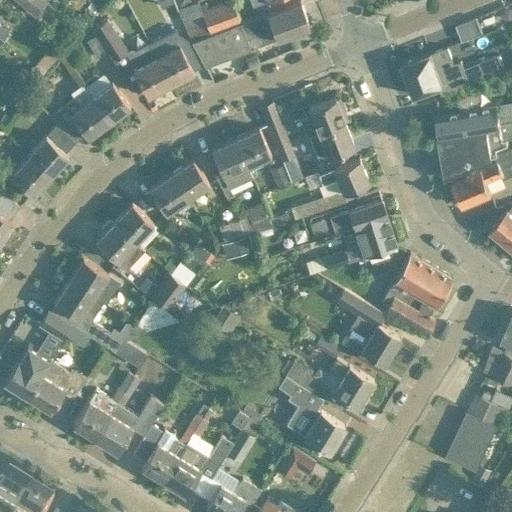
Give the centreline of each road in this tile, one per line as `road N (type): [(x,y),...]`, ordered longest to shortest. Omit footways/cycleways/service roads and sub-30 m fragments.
road 1 (residential): [(0,313),(53,234),(118,168),(157,141),(361,45)]
road 2 (residential): [(348,511),(490,275)]
road 3 (residential): [(490,275),(428,216),(361,45)]
road 4 (residential): [(147,511),(0,424)]
